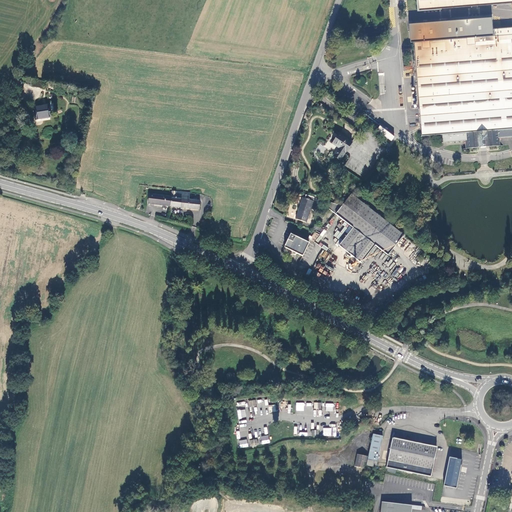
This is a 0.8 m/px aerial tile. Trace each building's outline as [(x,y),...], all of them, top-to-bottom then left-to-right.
[(511,0),(417,0),(418,8),(511,0)] [(511,26),(472,29),(472,36),(412,40),(419,138),(439,136),(439,144),(463,142),(464,150),(499,147),(498,139),(511,138),(511,131),(511,130),(511,26)] [(45,89),(46,82),(33,80),(32,87),(45,89)] [(50,116),(48,105),(34,108),(36,119),(50,116)] [(376,130),(391,141),(395,136),(380,125),(376,130)] [(339,150),(333,158),(339,162),(353,143),(340,134),(335,142),(342,147),(339,150)] [(342,147),(335,142),(332,146),(339,150),(342,147)] [(371,173),(349,159),(341,169),(360,182),(366,181),(371,173)] [(169,197),(168,206),(198,210),(199,202),(188,200),(189,194),(170,192),(169,197)] [(147,204),(168,206),(169,197),(148,195),(147,204)] [(301,200),(297,214),(308,217),(313,201),(328,206),(326,209),(336,216),(344,207),(338,207),(304,196),(302,200),(301,200)] [(352,197),(344,207),(372,229),(380,219),(353,198),(352,197)] [(372,229),(344,207),(336,216),(353,230),(364,239),(372,229)] [(305,225),(308,217),(297,214),(294,222),(305,225)] [(403,238),(380,219),(372,229),(364,239),(376,248),(387,258),(403,238)] [(364,239),(353,230),(338,249),(350,258),(364,239)] [(310,242),(313,243),(319,236),(314,234),(311,239),(308,238),(307,240),(310,242)] [(302,259),(310,242),(307,240),(306,243),(289,235),(283,250),(291,254),(292,257),(297,256),(302,259)] [(361,266),(376,248),(364,239),(350,258),(361,266)] [(321,242),(318,245),(326,251),(328,248),(321,242)] [(431,253),(422,245),(412,258),(421,265),(431,253)] [(296,410),(304,411),(304,403),(296,402),(296,410)] [(245,409),(237,410),(238,418),(246,417),(245,409)] [(336,428),(323,427),(323,436),(336,436),(336,428)] [(383,436),(373,434),(368,456),(368,459),(378,461),(383,436)] [(392,438),(388,460),(386,467),(431,476),(432,469),(437,447),(392,438)] [(355,467),(365,469),(368,459),(368,456),(357,454),(355,467)] [(449,457),(443,486),(456,488),(462,460),(449,457)] [(412,511),(413,505),(383,502),(381,511),(412,511)]
